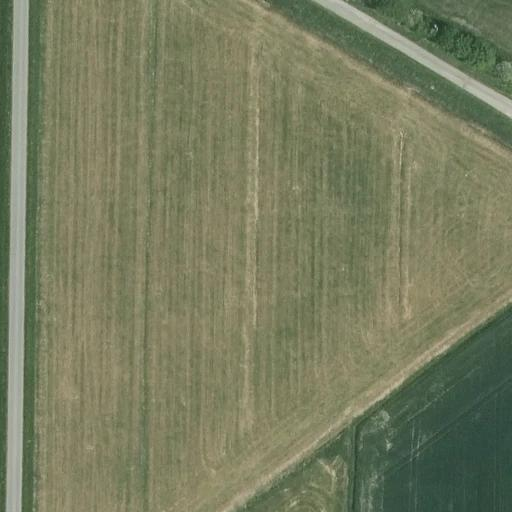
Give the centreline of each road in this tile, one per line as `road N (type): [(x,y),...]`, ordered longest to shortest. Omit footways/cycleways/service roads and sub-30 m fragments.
road 1 (unclassified): [(19,0),(12,511)]
road 2 (unclassified): [(320,0),(511,112)]
